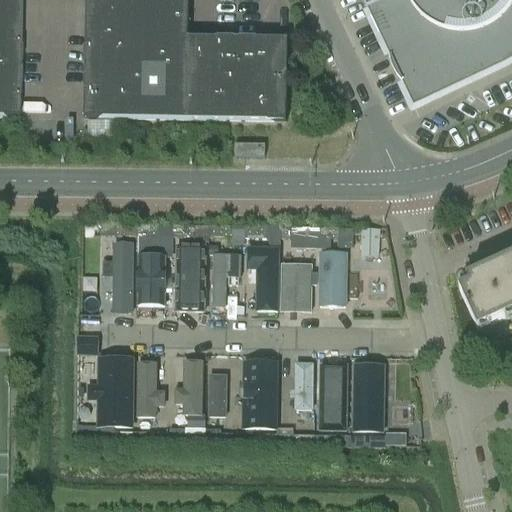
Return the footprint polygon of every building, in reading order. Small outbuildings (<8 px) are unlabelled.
[(0,0),(0,119),(18,120),(20,0),(0,0)] [(85,0),(84,121),(286,124),(287,42),(187,40),(188,0),(85,0)] [(511,0),(361,0),(367,11),(368,10),(390,58),(389,58),(401,84),(402,83),(414,107),(504,65),(511,59),(511,0)] [(114,123),(87,122),(87,131),(114,132),(114,123)] [(265,147),(235,146),(235,160),(265,160),(265,147)] [(123,227),(101,227),(101,239),(122,239),(123,227)] [(126,228),(126,239),(137,239),(137,228),(126,228)] [(158,228),(137,228),(137,239),(138,239),(158,240),(158,228)] [(158,240),(138,239),(138,260),(173,261),(173,240),(173,228),(158,228),(158,240)] [(194,228),(173,228),(173,240),(194,240),(194,228)] [(209,245),(209,229),(209,228),(194,228),(194,229),(194,240),(194,244),(209,245)] [(231,229),(209,229),(209,240),(230,241),(231,229)] [(230,241),(229,241),(229,247),(245,248),(245,241),(245,229),(231,229),(230,241)] [(266,230),(245,229),(245,241),(266,241),(266,230)] [(281,242),(281,230),(266,230),(266,241),(272,252),(279,252),(280,252),(281,242)] [(302,230),(281,230),(281,242),(302,242),(302,230)] [(339,231),(317,231),(317,242),(338,243),(338,231),(339,231)] [(354,232),(338,231),(338,243),(338,251),(354,251),(354,232)] [(379,232),(362,232),(362,259),(379,259),(379,232)] [(114,312),(134,312),(134,247),(114,247),(114,312)] [(249,317),(274,316),(273,257),(248,258),(249,317)] [(319,312),(344,312),(345,259),(320,258),(319,312)] [(511,259),(467,280),(470,287),(460,291),(459,291),(478,333),(479,332),(479,334),(481,334),(478,327),(487,323),(489,328),(505,320),(506,322),(507,322),(504,315),(511,311),(511,259)] [(209,313),(229,313),(229,261),(209,261),(209,313)] [(135,313),(162,314),(163,263),(136,262),(135,313)] [(200,305),(201,263),(183,263),(183,305),(200,305)] [(307,264),(281,264),(280,314),(306,315),(307,264)] [(113,267),(105,267),(104,281),(113,282),(113,267)] [(207,358),(207,429),(235,429),(235,358),(207,358)] [(130,365),(99,365),(99,432),(130,432),(130,365)] [(180,367),(177,418),(200,419),(203,368),(180,367)] [(252,367),(251,433),(276,434),(278,368),(252,367)] [(139,369),(139,408),(155,408),(155,369),(139,369)] [(291,370),(291,424),(309,424),(309,370),(291,370)] [(343,431),(344,371),(319,371),(319,431),(343,431)] [(382,373),(365,373),(364,429),(381,430),(382,373)] [(188,432),(204,432),(205,420),(201,420),(188,420),(188,432)] [(278,437),(278,449),(292,449),(292,437),(292,432),(278,431),(278,437)] [(184,435),(185,435),(185,432),(169,432),(169,435),(170,435),(170,447),(184,447),(184,435)] [(206,436),(206,447),(220,448),(220,436),(220,433),(206,433),(206,436)] [(112,446),(134,446),(134,436),(134,435),(112,434),(112,435),(112,446)] [(78,435),(78,445),(97,446),(112,446),(112,435),(78,435)] [(148,446),(170,447),(170,435),(169,435),(148,435),(148,446)] [(184,447),(206,447),(206,436),(185,435),(184,435),(184,447)] [(134,436),(134,446),(144,446),(144,436),(134,436)] [(220,448),(242,448),(242,437),(220,436),(220,448)] [(242,437),(242,448),(256,448),(256,437),(242,437)] [(256,448),(278,449),(278,437),(256,437),(256,448)] [(292,449),(314,449),(314,438),(292,437),(292,449)] [(328,450),(350,450),(350,439),(328,438),(328,450)] [(364,450),(385,451),(386,439),(364,439),(364,450)]
